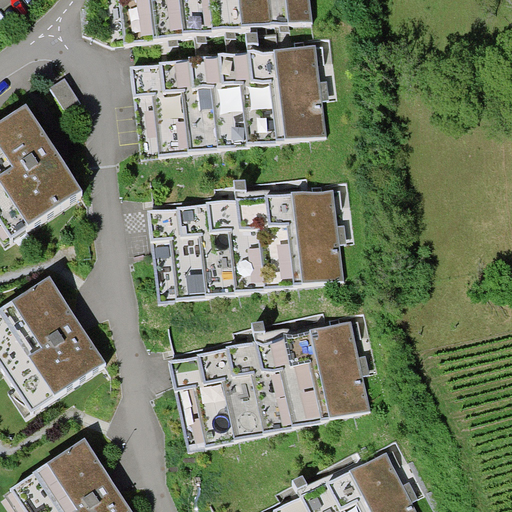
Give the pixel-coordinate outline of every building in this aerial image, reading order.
[(310,0),(119,0),(125,46),(173,40),(203,37),(232,34),(262,30),(285,27),(313,24),(310,0)] [(133,69),(143,161),(329,140),(325,104),(331,103),(329,81),(321,82),(317,47),(308,48),(307,41),(259,47),(258,37),(246,38),(248,58),(242,58),(211,61),(182,64),(133,69)] [(72,79),(55,86),(66,111),(82,105),(72,79)] [(0,125),(0,230),(9,245),(80,196),(24,110),(0,125)] [(150,215),(160,304),(345,284),(341,246),(346,245),(344,226),(336,227),(333,194),(323,195),(322,188),(311,189),(247,195),(246,185),(236,186),(238,206),(230,207),(193,211),(150,215)] [(0,312),(0,370),(30,415),(103,366),(47,281),(0,312)] [(172,362),(190,452),(371,412),(363,378),(371,376),(367,356),(359,357),(352,324),(340,327),(339,321),(329,323),(267,336),(265,325),(251,328),(255,345),(242,348),(215,353),(172,362)] [(7,491),(20,511),(127,511),(82,442),(7,491)] [(280,511),(416,511),(412,505),(418,501),(409,484),(404,486),(386,454),(379,458),(376,452),(308,489),(303,480),(294,485),(302,500),(280,511)]
